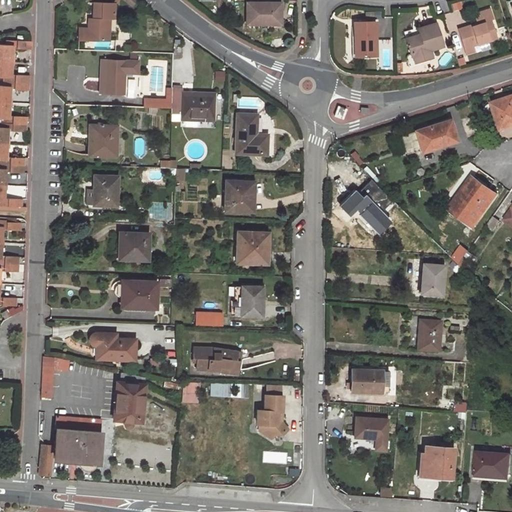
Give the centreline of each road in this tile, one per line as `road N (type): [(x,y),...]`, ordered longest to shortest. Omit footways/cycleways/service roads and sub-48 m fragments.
road 1 (unclassified): [(313,510),(316,134)]
road 2 (unclassified): [(45,14),(35,366)]
road 3 (secondary): [(238,503),(26,486)]
road 4 (unclassified): [(289,78),(229,49),(165,0)]
road 5 (unclassified): [(35,366),(26,486)]
